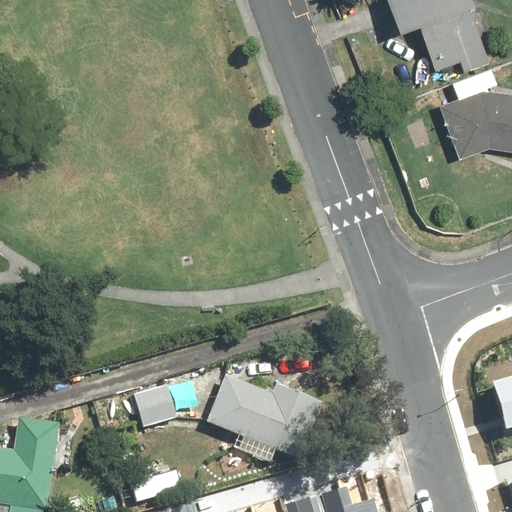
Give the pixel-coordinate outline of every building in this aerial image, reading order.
[(480,0),(394,0),(407,32),(422,26),(440,71),(467,60),(471,70),(494,60),(472,6),(481,2),(480,0)] [(464,99),(447,104),(465,158),(495,148),(511,149),(511,92),(503,92),(496,70),(458,82),(464,99)] [(511,373),(492,378),(504,427),(511,424),(511,373)] [(231,375),(211,423),(242,436),(237,449),(274,465),(279,453),(303,463),(327,405),(280,385),(277,395),(231,375)] [(169,385),(137,397),(149,430),(181,418),(169,385)] [(17,451),(0,449),(0,511),(49,511),(60,441),(20,435),(17,451)] [(179,473),(136,485),(141,504),(184,492),(179,473)] [(322,511),(375,511),(371,497),(347,504),(342,488),(317,496),(322,511)] [(313,511),(309,499),(284,506),(286,511),(313,511)]
